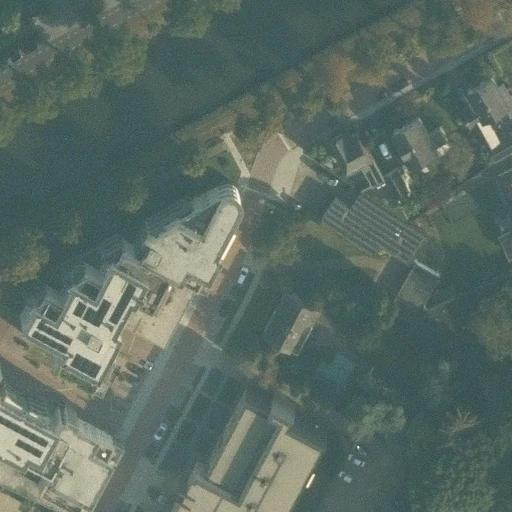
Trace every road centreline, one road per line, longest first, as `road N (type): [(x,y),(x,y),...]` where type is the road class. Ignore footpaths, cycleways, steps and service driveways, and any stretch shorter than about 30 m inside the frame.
road 1 (residential): [(101,511),(249,218),(270,151),(511,18)]
road 2 (residential): [(0,80),(145,0)]
